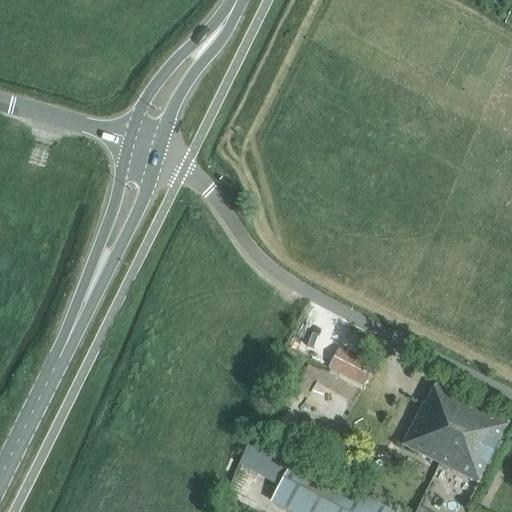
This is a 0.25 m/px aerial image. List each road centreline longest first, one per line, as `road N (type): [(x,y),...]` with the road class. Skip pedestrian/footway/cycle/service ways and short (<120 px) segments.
road 1 (unclassified): [(511,398),(291,288),(263,266),(184,166),(143,142)]
road 2 (tertiary): [(0,476),(117,231),(143,142)]
road 3 (tertiary): [(143,142),(164,94),(234,0)]
road 4 (tertiary): [(143,142),(0,106)]
